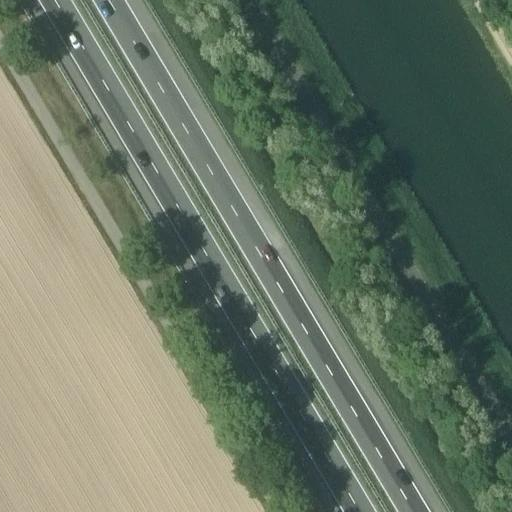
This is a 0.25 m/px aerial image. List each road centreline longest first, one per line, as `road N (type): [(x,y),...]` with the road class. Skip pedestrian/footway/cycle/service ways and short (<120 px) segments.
road 1 (motorway): [(419,511),(112,0)]
road 2 (motorway): [(50,0),(353,511)]
road 3 (unclassified): [(290,511),(0,24)]
road 4 (unclassified): [(511,421),(263,0)]
